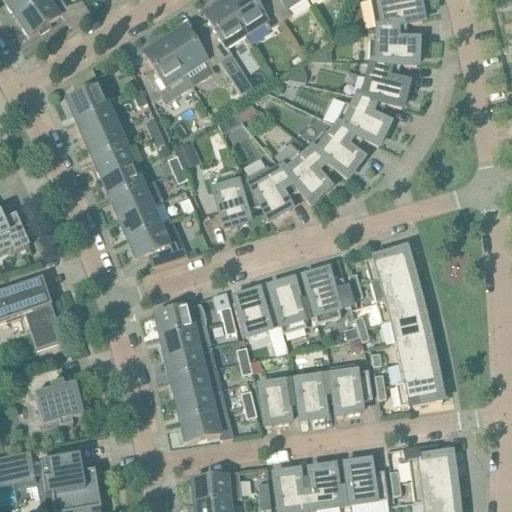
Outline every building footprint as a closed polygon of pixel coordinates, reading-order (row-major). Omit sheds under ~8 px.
[(11,0),(4,5),(16,23),(46,2),(49,0),(11,0)] [(49,0),(46,2),(16,23),(28,41),(39,34),(40,36),(49,30),(48,28),(61,19),(69,32),(90,18),(81,5),(65,11),(58,0),(49,0)] [(255,10),(249,0),(232,0),(224,6),(245,40),(265,27),(268,32),(279,25),(265,3),(255,10)] [(270,0),(265,3),(279,25),(289,19),(286,14),(306,1),(305,0),(270,0)] [(406,28),(422,25),(417,0),(406,2),(405,0),(368,0),(374,32),(377,32),(406,27),(406,28)] [(209,29),(200,35),(204,42),(218,64),(232,86),(240,99),(251,92),(243,79),(226,53),(245,40),(224,6),(203,19),(209,29)] [(339,32),(336,39),(352,37),(351,32),(349,18),(345,18),(339,32)] [(370,68),(370,67),(400,68),(400,69),(416,69),(417,44),(405,44),(406,28),(406,27),(377,32),(377,43),(369,43),(368,67),(370,68)] [(195,48),(184,31),(163,45),(185,79),(192,90),(213,76),(209,70),(218,64),(204,42),(195,48)] [(185,79),(163,45),(142,58),(153,75),(142,82),(153,106),(162,100),(166,106),(192,90),(185,79)] [(385,107),(401,111),(407,87),(396,85),(400,69),(400,68),(370,67),(370,68),(362,100),(357,99),(356,101),(386,107),(385,107)] [(290,79),(284,83),(305,88),(307,80),(305,77),(302,71),(302,70),(290,79)] [(66,105),(75,125),(108,110),(92,74),(71,87),(76,100),(66,105)] [(127,88),(132,100),(142,95),(136,84),(127,88)] [(282,95),(283,90),(281,85),(272,91),(276,98),(282,95)] [(142,95),(132,100),(138,112),(147,108),(142,95)] [(385,107),(386,107),(356,101),(352,110),(345,106),(334,129),(336,130),(337,129),(363,142),(378,150),(388,127),(378,122),(385,107)] [(248,106),(237,116),(244,124),(255,115),(248,106)] [(75,125),(83,145),(116,130),(108,110),(75,125)] [(144,127),(149,139),(159,135),(154,123),(144,127)] [(221,123),(215,126),(222,139),(228,135),(221,123)] [(311,151),(334,172),(347,182),(362,162),(353,156),(363,142),(337,129),(336,130),(330,138),(324,134),(311,151)] [(83,145),(92,165),(125,150),(116,130),(83,145)] [(159,135),(149,139),(155,151),(164,147),(159,135)] [(191,146),(176,153),(184,172),(200,166),(191,146)] [(92,165),(101,184),(134,170),(125,150),(92,165)] [(279,171),(280,173),(281,172),(300,195),(299,195),(310,207),(329,191),(321,183),(334,172),(311,151),(309,153),(308,154),(301,159),(297,155),(279,171)] [(181,172),(176,160),(167,165),(172,176),(181,172)] [(101,184),(109,204),(142,190),(134,170),(101,184)] [(247,184),(261,210),(268,225),(290,213),(285,203),(299,195),(300,195),(281,172),(280,173),(271,178),(267,170),(245,182),(247,184)] [(181,172),(172,176),(177,188),(187,184),(181,172)] [(247,184),(213,194),(224,233),(248,226),(245,215),(261,210),(247,184)] [(118,224),(151,209),(162,204),(154,185),(142,190),(109,204),(118,224)] [(193,214),(188,203),(179,207),(184,219),(193,214)] [(118,224),(126,244),(160,229),(151,209),(118,224)] [(0,257),(12,252),(14,256),(29,250),(15,218),(1,224),(0,221),(0,257)] [(171,224),(160,229),(126,244),(135,264),(146,259),(152,272),(187,261),(171,224)] [(364,265),(370,286),(411,275),(405,253),(364,265)] [(350,310),(342,283),(330,286),(326,275),(303,282),(306,293),(307,293),(314,320),(316,328),(340,321),(338,313),(350,310)] [(416,296),(417,296),(411,275),(370,286),(375,306),(376,307),(416,296)] [(359,290),(355,278),(348,280),(351,292),(359,290)] [(0,326),(24,318),(35,354),(62,345),(41,283),(30,286),(0,296),(0,326)] [(303,324),(314,320),(307,293),(306,293),(295,297),(292,285),(268,292),(272,304),(272,303),(280,330),(280,331),(282,338),(306,331),(303,324)] [(362,301),(359,290),(351,292),(354,304),(362,301)] [(261,307),(257,295),(234,302),(245,341),(280,331),(280,330),(272,303),(272,304),(261,307)] [(376,307),(381,327),(422,317),(417,296),(416,296),(376,307)] [(196,310),(153,320),(159,342),(206,330),(202,331),(201,324),(199,316),(196,310)] [(220,314),(223,326),(233,324),(229,311),(220,314)] [(422,317),(381,327),(381,328),(389,326),(393,346),(427,338),(422,317)] [(357,335),(365,332),(362,321),(354,323),(357,335)] [(233,324),(223,326),(226,339),(236,337),(233,324)] [(206,330),(159,342),(164,363),(211,351),(206,330)] [(357,335),(361,346),(369,344),(365,332),(357,335)] [(395,353),(398,367),(432,360),(427,338),(393,346),(395,353)] [(360,343),(350,346),(352,355),(362,353),(360,343)] [(211,351),(164,363),(169,384),(216,372),(211,351)] [(236,354),(239,367),(249,365),(246,352),(236,354)] [(371,359),(373,371),(381,370),(379,357),(371,359)] [(395,389),(395,390),(437,381),(432,360),(398,367),(402,387),(395,389)] [(249,365),(239,367),(242,380),(252,377),(249,365)] [(331,380),(335,408),(334,408),(336,420),(360,416),(359,405),(371,403),(367,375),(355,377),(354,369),(329,372),(330,380),(331,380)] [(221,393),(216,372),(169,384),(174,405),(221,393)] [(53,374),(24,382),(29,402),(34,401),(42,431),(58,427),(59,432),(72,429),(71,424),(82,421),(75,389),(63,392),(62,387),(57,388),(53,374)] [(376,392),(384,391),(382,379),(374,380),(376,392)] [(299,413),(300,425),(325,421),(323,410),(334,408),(335,408),(331,380),(330,380),(296,385),(299,413)] [(409,413),(408,410),(440,404),(440,407),(442,407),(437,381),(395,390),(399,411),(407,410),(407,413),(409,413)] [(287,415),(299,413),(296,385),(259,390),(265,430),(289,427),(287,415)] [(376,392),(378,404),(386,403),(384,391),(376,392)] [(226,414),(221,393),(174,405),(179,426),(226,414)] [(253,408),(250,395),(240,397),(243,410),(253,408)] [(243,410),(246,423),(256,420),(253,408),(243,410)] [(226,414),(179,426),(184,447),(218,439),(219,445),(233,443),(226,414)] [(417,462),(408,463),(411,485),(453,480),(450,457),(439,459),(437,448),(415,451),(417,462)] [(30,454),(8,459),(13,490),(35,486),(34,480),(41,479),(44,502),(51,501),(52,511),(99,511),(98,501),(96,487),(94,475),(84,477),(81,458),(32,465),(30,454)] [(387,503),(383,476),(370,477),(369,466),(344,469),(346,481),(347,481),(351,509),(387,503)] [(347,481),(346,481),(335,483),(333,471),(309,474),(310,486),(311,486),(314,511),(327,511),(351,509),(347,481)] [(389,476),(391,488),(399,487),(397,475),(389,476)] [(314,511),(311,486),(310,486),(299,488),(297,476),(273,479),(277,511),(314,511)] [(225,478),(226,482),(191,485),(193,507),(241,503),(238,477),(225,478)] [(411,485),(413,506),(456,501),(453,480),(411,485)] [(269,500),(268,487),(258,488),(259,501),(269,500)] [(391,488),(392,500),(401,499),(399,487),(391,488)] [(270,511),(269,500),(259,501),(260,511),(270,511)] [(421,506),(421,511),(456,511),(456,501),(413,506),(413,507),(421,506)] [(241,503),(193,507),(193,511),(229,511),(229,504),(241,503)]
